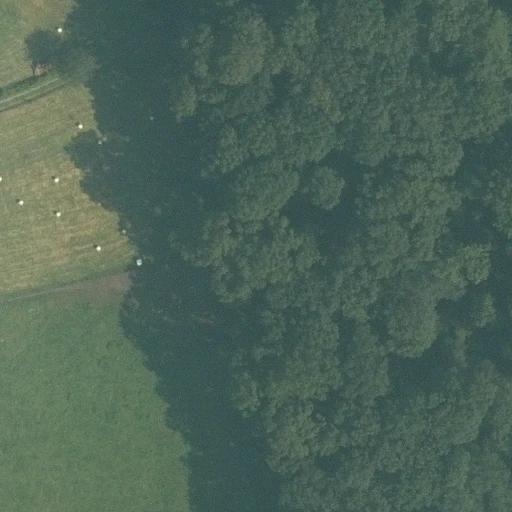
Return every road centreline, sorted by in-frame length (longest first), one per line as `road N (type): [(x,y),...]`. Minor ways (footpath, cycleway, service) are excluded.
road 1 (track): [(0,103),(201,8)]
road 2 (track): [(201,8),(420,0)]
